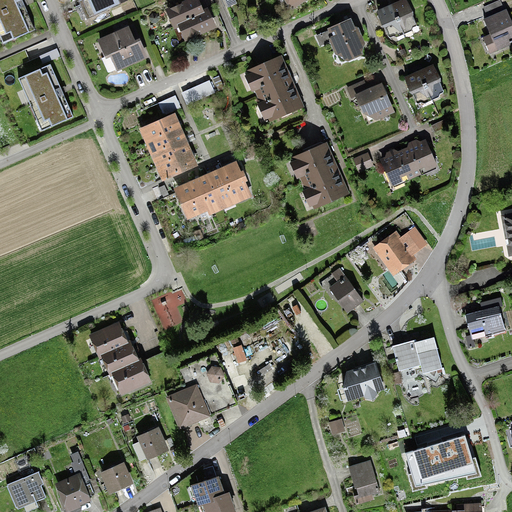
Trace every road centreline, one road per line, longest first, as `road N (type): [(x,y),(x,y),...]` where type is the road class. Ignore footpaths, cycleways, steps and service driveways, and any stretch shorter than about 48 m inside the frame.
road 1 (residential): [(435,0),(457,57),(468,169),(460,213),(433,268),(361,341),(118,511)]
road 2 (residential): [(0,357),(167,276),(98,117)]
road 3 (residential): [(98,117),(362,0)]
road 4 (residential): [(45,0),(98,117)]
